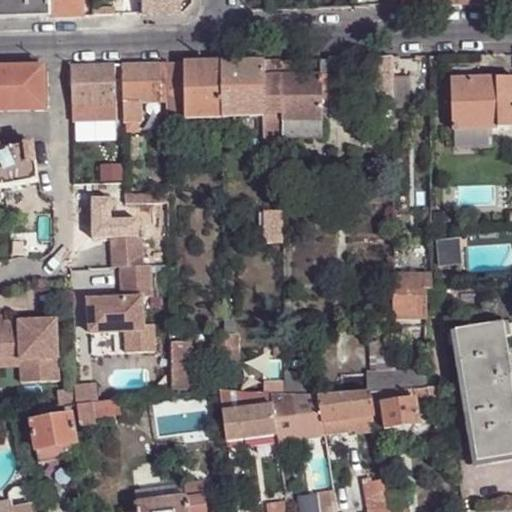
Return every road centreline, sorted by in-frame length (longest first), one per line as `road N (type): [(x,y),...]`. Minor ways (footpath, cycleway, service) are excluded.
road 1 (unclassified): [(219,39),(511,32)]
road 2 (unknown): [(59,43),(69,266)]
road 3 (unclassified): [(0,45),(219,39)]
